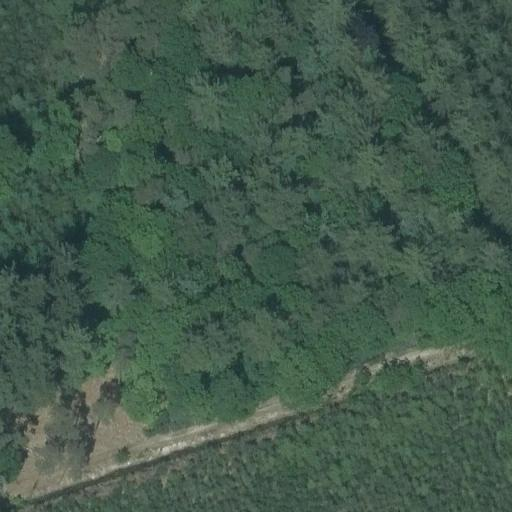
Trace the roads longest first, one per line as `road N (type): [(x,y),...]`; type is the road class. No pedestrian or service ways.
road 1 (track): [(511,327),(0,490)]
road 2 (track): [(511,324),(328,0)]
